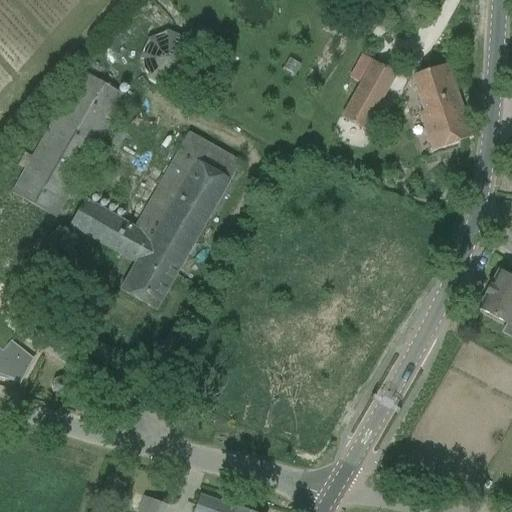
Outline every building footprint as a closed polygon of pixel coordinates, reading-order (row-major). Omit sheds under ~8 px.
[(188,80),(196,60),(187,40),(167,31),(147,40),(139,60),(147,80),(168,89),(188,80)] [(340,117),(365,131),(396,76),(371,62),(361,56),(349,77),(359,83),(340,117)] [(470,138),(446,65),(411,77),(423,113),(419,114),(432,151),(470,138)] [(124,98),(81,73),(11,194),(55,219),(91,157),(124,98)] [(135,227),(84,199),(69,226),(135,264),(120,291),(155,311),(230,181),(229,181),(239,164),(188,135),(135,227)] [(511,280),(497,272),(477,309),(505,324),(500,334),(511,341),(511,280)] [(0,378),(19,384),(17,386),(18,387),(35,358),(34,357),(32,359),(11,341),(2,352),(0,350),(0,378)] [(66,397),(68,394),(71,385),(60,380),(60,378),(58,378),(58,380),(55,381),(54,380),(52,381),(53,383),(52,385),(50,385),(50,387),(52,388),(53,390),(52,392),(54,393),(55,392),(66,397)] [(193,511),(243,511),(232,508),(199,496),(193,511)] [(144,498),(138,511),(164,511),(167,506),(144,498)]
